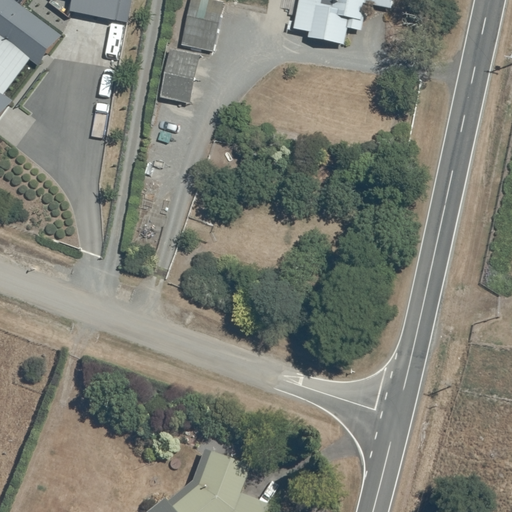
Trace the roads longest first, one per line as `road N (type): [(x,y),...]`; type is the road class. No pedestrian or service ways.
road 1 (secondary): [(396,419),(489,0)]
road 2 (unclassified): [(0,274),(396,419)]
